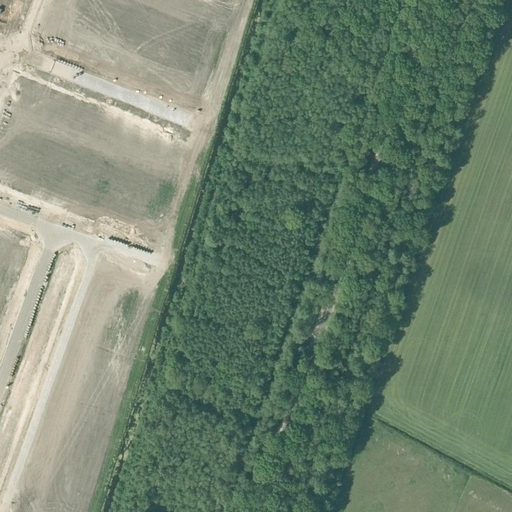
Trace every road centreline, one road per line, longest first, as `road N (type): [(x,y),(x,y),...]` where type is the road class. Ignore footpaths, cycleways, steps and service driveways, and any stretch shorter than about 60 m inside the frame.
road 1 (unclassified): [(248,511),(433,0)]
road 2 (unknown): [(96,247),(2,511)]
road 3 (unclassified): [(0,383),(44,259),(35,226),(0,209)]
road 4 (residential): [(14,52),(188,122)]
road 5 (unknown): [(29,222),(156,262)]
